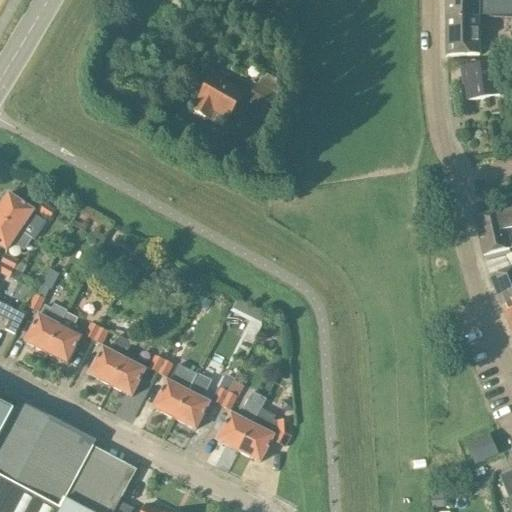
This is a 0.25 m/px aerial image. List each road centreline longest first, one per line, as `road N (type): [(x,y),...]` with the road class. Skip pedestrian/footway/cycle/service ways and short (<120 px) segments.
road 1 (residential): [(511,371),(459,234),(455,172),(435,110),(431,0)]
road 2 (unclassified): [(262,511),(0,376)]
